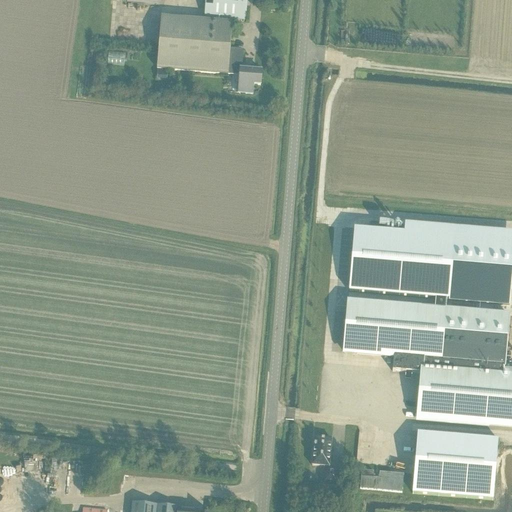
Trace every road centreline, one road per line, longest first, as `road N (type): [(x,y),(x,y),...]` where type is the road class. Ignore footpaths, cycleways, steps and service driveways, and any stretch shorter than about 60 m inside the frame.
road 1 (track): [(511,82),(349,64),(328,104),(319,215),(346,217),(333,417),(270,412)]
road 2 (unclassified): [(262,511),(306,0)]
road 3 (track): [(0,193),(285,247)]
road 4 (track): [(346,217),(511,229)]
